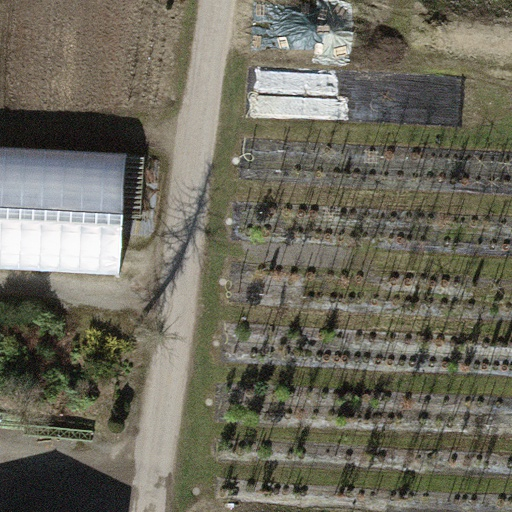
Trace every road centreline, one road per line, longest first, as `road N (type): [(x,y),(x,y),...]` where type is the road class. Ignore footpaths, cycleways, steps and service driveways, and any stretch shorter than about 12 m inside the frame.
road 1 (track): [(157,511),(219,0)]
road 2 (unknown): [(160,484),(81,469),(0,440)]
